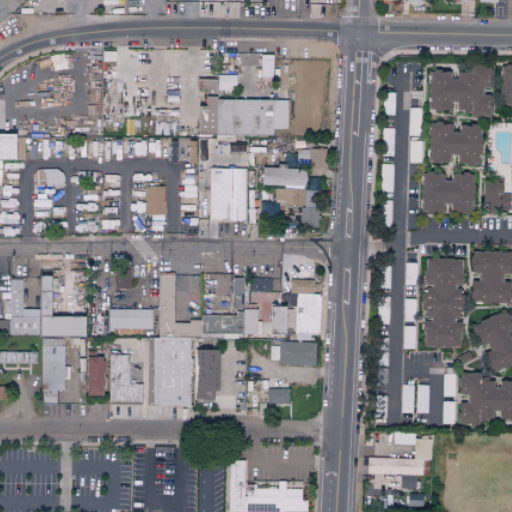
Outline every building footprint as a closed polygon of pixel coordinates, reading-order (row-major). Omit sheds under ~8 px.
[(260,82),(272,83),(272,56),(260,55),(260,82)] [(427,110),(452,111),(452,112),(467,112),(467,116),(489,116),(489,95),(481,95),(481,87),(490,87),(490,66),(469,65),(469,72),(452,72),(427,71),(427,110)] [(235,75),(216,75),(216,90),(235,91),(235,75)] [(196,136),(271,136),(271,129),(287,129),(287,101),(215,101),(215,80),(196,80),(196,90),(203,90),(203,107),(196,107),(196,136)] [(426,162),(452,163),(452,164),(478,165),(480,127),(454,126),(454,124),(428,123),(426,162)] [(0,161),(24,161),(24,136),(0,135),(0,161)] [(310,149),(309,169),(325,170),(326,149),(310,149)] [(260,186),(305,187),(305,169),(298,169),(298,162),(308,162),(309,150),(296,150),(296,155),(284,154),(283,167),(260,167),(260,186)] [(207,220),(245,221),(245,169),(208,169),(207,220)] [(40,193),(62,194),(62,172),(36,171),(36,187),(40,187),(40,193)] [(471,177),(442,177),(442,174),(419,174),(420,213),(445,213),(445,214),(471,214),(471,177)] [(502,194),(502,183),(482,183),(481,211),(509,212),(509,194),(502,194)] [(144,187),(145,216),(164,216),(163,187),(144,187)] [(317,190),(274,189),(273,206),(300,206),(300,227),(316,227),(317,190)] [(509,253),(470,251),(469,272),(477,272),(476,280),(469,279),(469,300),(510,302),(510,283),(501,283),(502,275),(508,276),(509,253)] [(421,346),(458,346),(458,319),(458,285),(460,285),(460,258),(423,258),(423,285),(421,285),(421,319),(421,346)] [(113,287),(129,287),(129,269),(113,269),(113,287)] [(151,405),(188,405),(189,337),(198,338),(198,321),(173,321),(174,272),(157,272),(157,337),(152,337),(151,405)] [(9,279),(8,334),(81,336),(82,316),(47,315),(48,275),(37,274),(37,309),(21,308),(22,279),(9,279)] [(231,308),(242,308),(242,277),(230,277),(231,308)] [(249,291),(271,291),(270,278),(249,278),(249,291)] [(294,333),(317,333),(319,280),(289,280),(289,292),(295,293),(294,333)] [(268,332),(283,333),(284,305),(269,305),(268,332)] [(107,328),(151,328),(151,309),(107,309),(107,328)] [(491,371),(511,361),(511,330),(502,309),(468,325),(478,346),(485,343),(488,350),(482,353),(491,371)] [(199,313),(200,335),(255,334),(255,312),(199,313)] [(39,402),(54,402),(54,389),(63,390),(64,336),(40,335),(39,402)] [(314,365),(315,343),(278,341),(277,346),(269,346),(269,359),(277,359),(277,364),(314,365)] [(216,348),(193,348),(194,399),(212,399),(212,390),(216,390),(216,348)] [(0,363),(34,364),(35,352),(0,351),(0,363)] [(107,403),(140,404),(141,384),(128,383),(129,354),(108,354),(107,403)] [(84,394),(102,394),(101,355),(84,355),(84,394)] [(511,419),(511,379),(495,379),(479,379),(479,372),(458,372),(458,394),(465,394),(465,402),(458,401),(458,423),(492,423),(492,411),(497,411),(497,419),(511,419)] [(266,388),(267,404),(288,403),(287,388),(266,388)] [(366,457),(366,473),(399,474),(399,488),(414,489),(414,474),(421,475),(421,460),(429,460),(430,439),(412,438),(412,432),(391,431),(391,443),(412,444),(412,458),(366,457)] [(224,511),(305,511),(305,499),(300,499),(300,481),(276,481),(276,486),(243,486),(243,460),(224,459),(224,511)]
